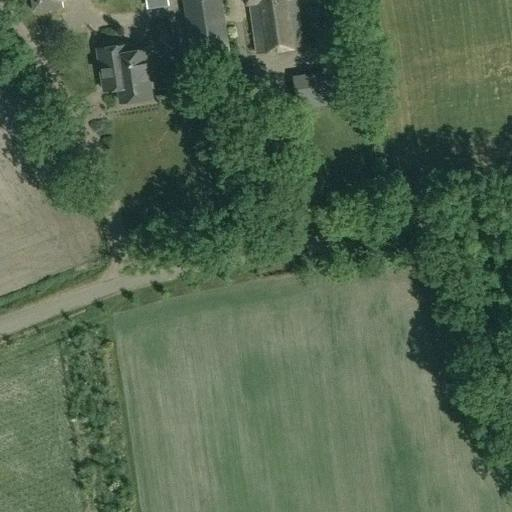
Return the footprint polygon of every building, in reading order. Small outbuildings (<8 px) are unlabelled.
[(62,7),(61,0),(30,0),(33,12),(62,7)] [(183,0),(193,67),(230,61),(220,0),(183,0)] [(248,0),(256,54),(304,48),(298,2),(308,0),(248,0)] [(146,51),(126,54),(125,46),(119,47),(119,44),(116,43),(105,45),(103,47),(103,50),(97,51),(102,78),(117,76),(121,104),(150,99),(148,82),(151,81),(146,51)] [(300,111),(366,101),(361,69),(295,78),(300,111)]
